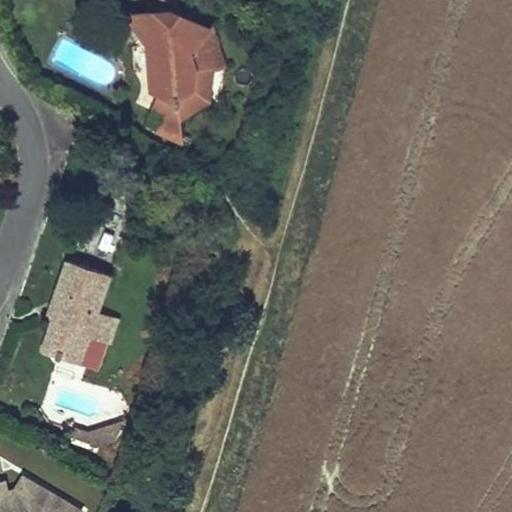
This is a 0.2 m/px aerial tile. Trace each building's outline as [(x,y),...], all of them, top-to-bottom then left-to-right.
[(161,93),(152,111),(181,125),(181,120),(208,101),(199,93),(203,72),(215,70),(225,69),(211,28),(207,31),(197,43),(179,35),(179,24),(166,26),(164,15),(129,20),(149,47),(159,61),(161,93)] [(179,24),(179,35),(197,43),(207,31),(179,19),(179,24)] [(149,47),(154,93),(161,93),(159,61),(149,47)] [(203,72),(199,93),(208,101),(215,70),(203,72)] [(152,111),(144,129),(184,146),(181,125),(152,111)] [(67,262),(52,306),(62,310),(58,321),(54,320),(42,353),(62,360),(66,349),(83,354),(89,338),(96,340),(105,315),(98,312),(110,276),(67,262)] [(52,306),(48,318),(54,320),(58,321),(62,310),(52,306)] [(105,315),(96,340),(109,345),(117,319),(105,315)] [(78,511),(21,481),(14,495),(6,497),(0,493),(0,511),(78,511)]
